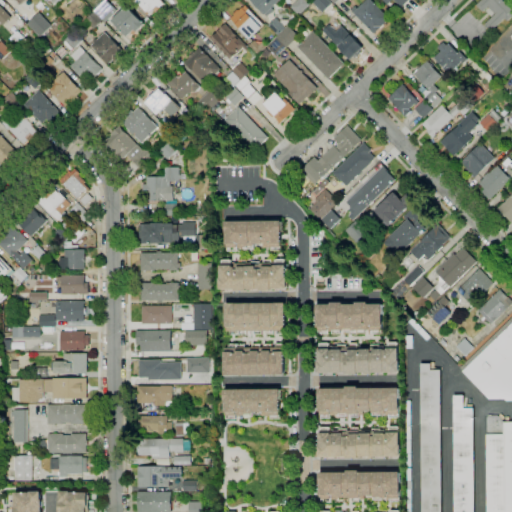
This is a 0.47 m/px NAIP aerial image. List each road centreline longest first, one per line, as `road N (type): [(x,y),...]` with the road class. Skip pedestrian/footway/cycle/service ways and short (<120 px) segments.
road 1 (residential): [(116,511),(110,194),(72,136)]
road 2 (residential): [(211,0),(0,205)]
road 3 (residential): [(452,0),(282,164)]
road 4 (residential): [(511,260),(352,95)]
